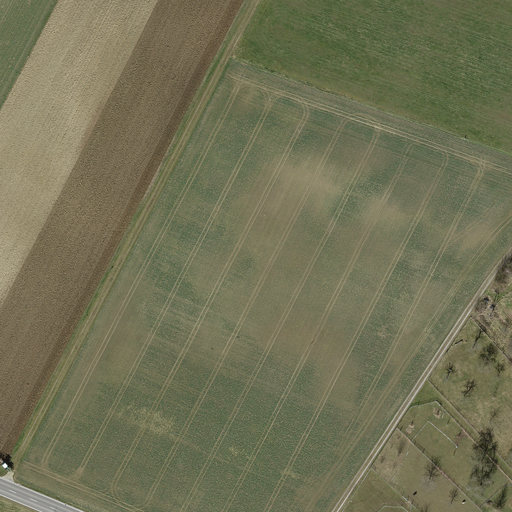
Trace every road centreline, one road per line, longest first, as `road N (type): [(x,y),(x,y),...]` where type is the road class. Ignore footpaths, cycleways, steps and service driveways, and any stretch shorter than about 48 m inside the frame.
road 1 (track): [(255,0),(4,487)]
road 2 (track): [(338,511),(511,253)]
